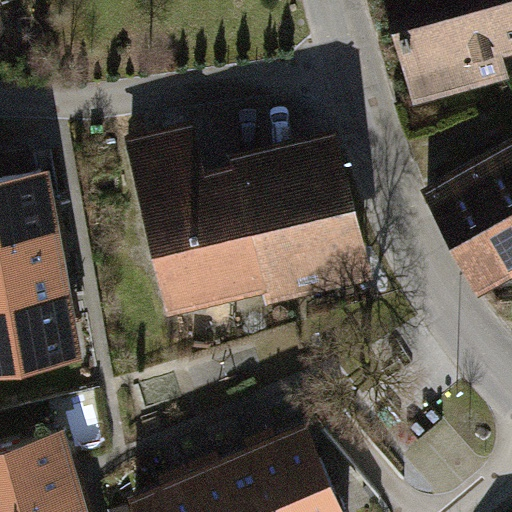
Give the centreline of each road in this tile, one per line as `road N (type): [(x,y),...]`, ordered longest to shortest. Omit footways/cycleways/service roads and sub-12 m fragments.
road 1 (residential): [(354,67),(107,100),(0,100)]
road 2 (tertiary): [(511,379),(468,332),(429,271),(354,67)]
